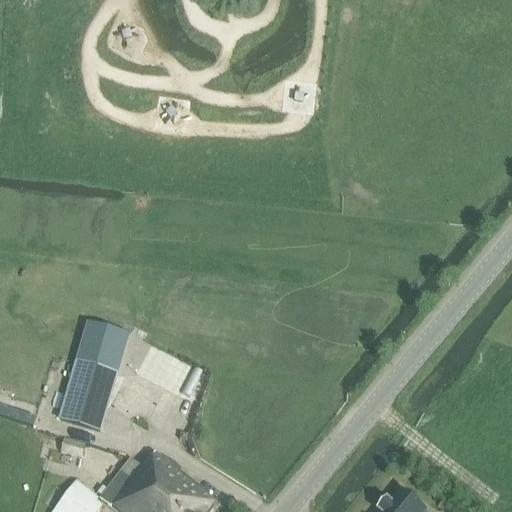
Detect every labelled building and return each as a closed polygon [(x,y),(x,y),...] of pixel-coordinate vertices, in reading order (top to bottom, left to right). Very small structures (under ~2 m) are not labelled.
[(61,422),(99,434),(116,376),(78,364),(61,422)] [(86,446),(64,441),(61,453),(82,459),(86,446)] [(213,511),(219,506),(156,457),(144,472),(132,463),(101,503),(112,511),(213,511)] [(100,511),(103,509),(96,504),(99,501),(78,484),(55,511),(100,511)] [(391,505),(388,502),(379,511),(424,511),(402,493),(391,505)]
